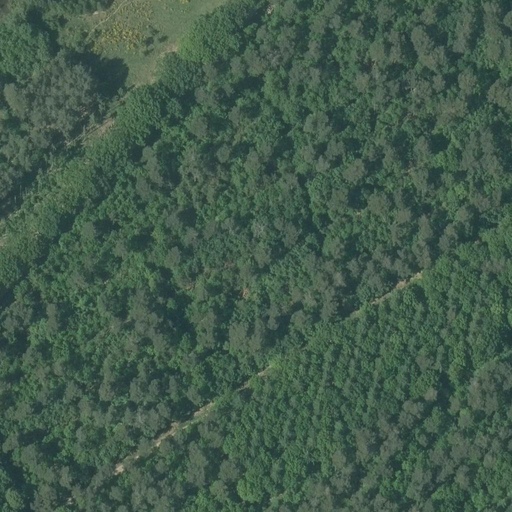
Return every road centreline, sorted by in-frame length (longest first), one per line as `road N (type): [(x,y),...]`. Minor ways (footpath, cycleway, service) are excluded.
road 1 (track): [(511,220),(50,511)]
road 2 (track): [(264,0),(0,298)]
